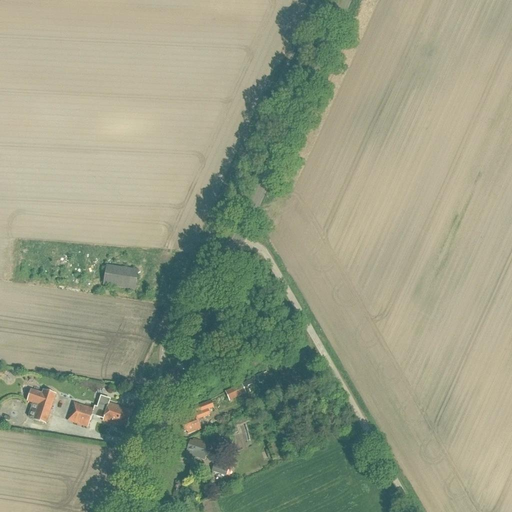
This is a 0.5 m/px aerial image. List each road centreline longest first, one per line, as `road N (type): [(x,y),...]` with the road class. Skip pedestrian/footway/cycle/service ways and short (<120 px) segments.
road 1 (tertiary): [(122,511),(344,0)]
road 2 (track): [(238,237),(263,251),(411,511)]
